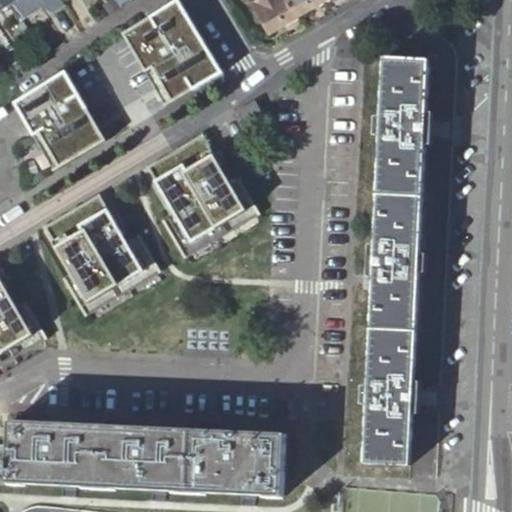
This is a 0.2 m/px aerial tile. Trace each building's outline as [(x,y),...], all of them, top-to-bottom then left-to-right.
[(0,0),(0,12),(10,6),(5,0),(0,0)] [(5,0),(10,6),(12,5),(21,20),(43,6),(50,15),(63,7),(58,0),(5,0)] [(224,73),(180,0),(122,35),(166,108),(224,73)] [(269,36),(299,18),(288,0),(249,0),(252,5),(251,6),(269,36)] [(288,0),(299,18),(325,3),(323,0),(288,0)] [(0,34),(0,57),(11,49),(0,34)] [(429,60),(383,58),(380,115),(375,117),(375,133),(378,134),(379,135),(373,252),(369,252),(369,266),(373,266),(367,384),(363,386),(362,402),(366,404),(364,464),(410,466),(413,414),(419,412),(420,382),(414,380),(425,145),(431,143),(433,113),(426,111),(429,60)] [(107,142),(65,73),(14,104),(56,173),(107,142)] [(256,100),(236,112),(251,137),(270,125),(256,100)] [(163,222),(185,259),(261,215),(239,177),(231,182),(203,135),(171,153),(173,156),(151,169),(150,166),(147,167),(175,215),(163,222)] [(64,280),(86,317),(162,273),(140,235),(128,242),(100,195),(98,197),(99,200),(78,212),(76,210),(44,228),(72,276),(64,280)] [(0,366),(48,339),(26,301),(17,305),(0,274),(0,366)] [(284,435),(9,422),(9,448),(0,447),(0,479),(7,480),(7,485),(281,496),(284,435)]
